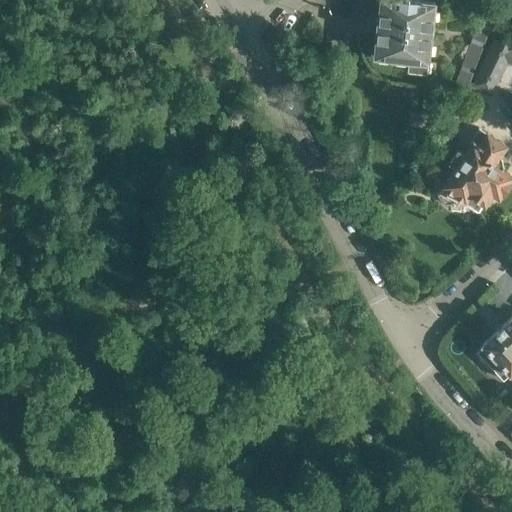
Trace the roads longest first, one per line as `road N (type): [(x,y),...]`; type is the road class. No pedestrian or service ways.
road 1 (residential): [(401,342),(231,18)]
road 2 (residential): [(511,466),(455,412),(401,342)]
road 3 (residential): [(511,248),(401,342)]
